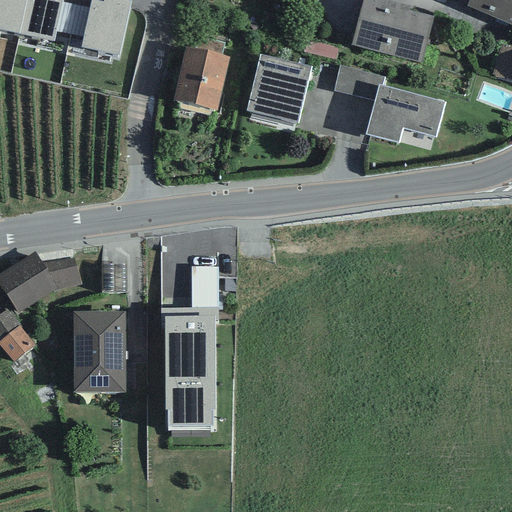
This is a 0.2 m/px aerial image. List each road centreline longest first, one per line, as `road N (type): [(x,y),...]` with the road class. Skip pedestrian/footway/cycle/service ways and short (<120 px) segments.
road 1 (tertiary): [(142,216),(438,182),(511,163)]
road 2 (residential): [(142,216),(138,119),(166,0)]
road 3 (tertiary): [(0,235),(142,216)]
